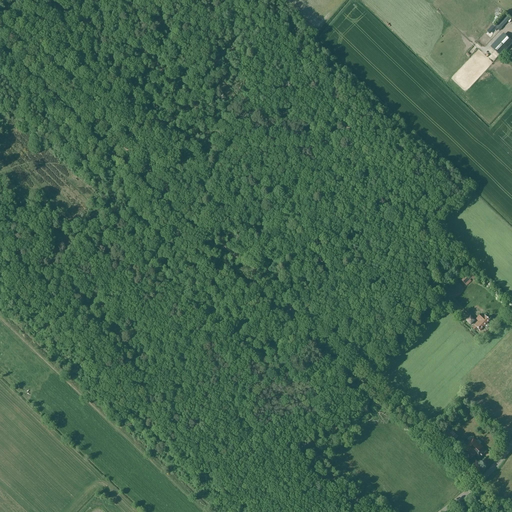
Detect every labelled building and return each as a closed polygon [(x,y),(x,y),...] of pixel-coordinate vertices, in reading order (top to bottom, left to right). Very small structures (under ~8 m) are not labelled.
[(498,24),(500,27),(510,18),(508,15),(498,24)] [(511,42),(504,34),(491,48),(500,56),(511,42)] [(460,279),(466,285),(471,281),(465,274),(460,279)] [(480,314),(476,319),(478,321),(474,325),(480,331),(484,327),(485,328),(487,328),(489,326),(488,325),(487,323),(490,320),(484,314),(482,316),(480,314)] [(465,320),(470,325),(475,320),(470,315),(465,320)] [(448,432),(444,435),(451,442),(455,439),(448,432)] [(477,461),(484,454),(487,451),(473,438),(463,447),(477,461)]
